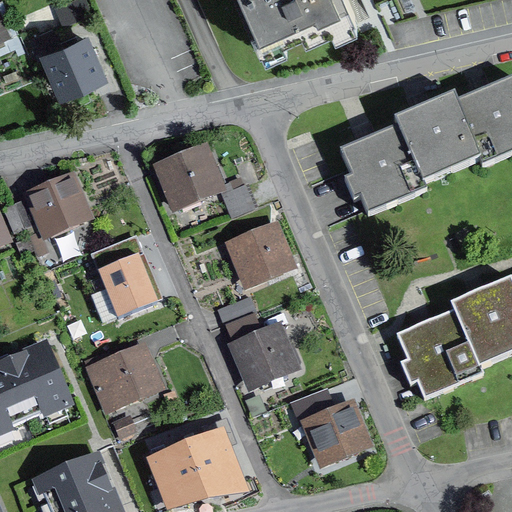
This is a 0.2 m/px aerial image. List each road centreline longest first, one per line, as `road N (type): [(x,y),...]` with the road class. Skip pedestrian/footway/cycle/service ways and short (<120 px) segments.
road 1 (residential): [(417,484),(254,106)]
road 2 (residential): [(279,510),(120,135)]
road 3 (residential): [(511,47),(254,106)]
road 4 (residential): [(417,484),(279,510)]
road 5 (residential): [(254,106),(120,135)]
road 6 (residential): [(120,135),(0,163)]
